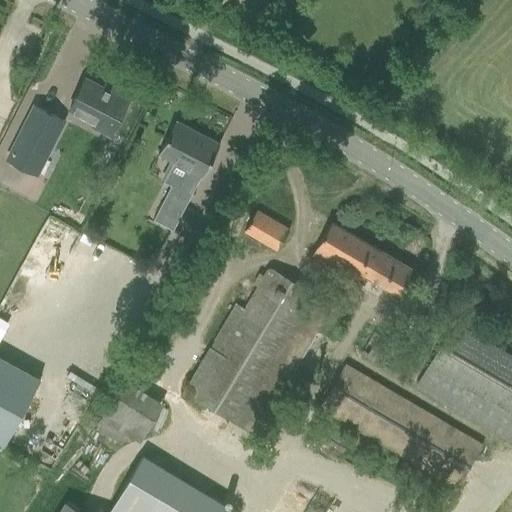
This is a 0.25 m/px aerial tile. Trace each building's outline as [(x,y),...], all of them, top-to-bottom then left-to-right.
[(93,125),(109,133),(129,96),(116,89),(113,94),(84,79),(70,107),(95,120),(93,125)] [(34,105),(7,159),(36,173),(52,142),(63,120),(34,105)] [(202,177),(219,143),(203,134),(202,137),(194,132),(195,130),(175,120),(157,154),(186,168),(176,188),(190,196),(200,176),(202,177)] [(178,219),(158,208),(153,219),(172,229),(178,219)] [(244,230),(276,249),(288,228),(256,210),(244,230)] [(309,259),(360,289),(368,276),(396,293),(411,269),(331,222),(309,259)] [(181,391),(252,434),(330,305),(269,268),(244,310),(234,304),(181,391)] [(417,384),(511,440),(511,355),(453,321),(417,384)] [(361,353),(382,365),(394,344),(373,332),(361,353)] [(0,441),(4,444),(40,378),(0,355),(0,441)] [(319,407),(456,487),(481,445),(345,364),(319,407)] [(111,387),(109,431),(150,433),(151,402),(131,402),(131,387),(111,387)] [(113,511),(233,511),(238,502),(144,454),(113,511)]
